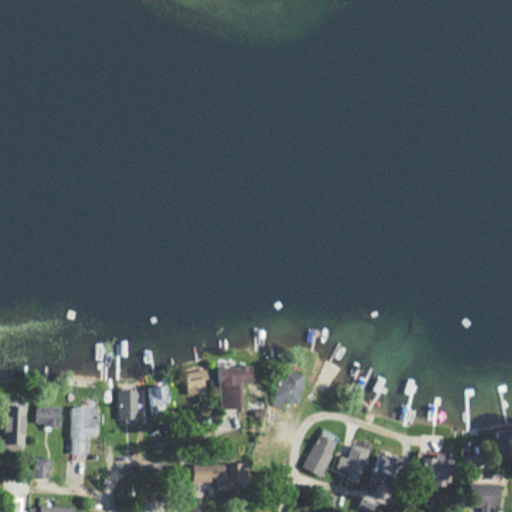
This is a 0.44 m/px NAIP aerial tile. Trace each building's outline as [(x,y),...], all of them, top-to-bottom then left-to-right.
[(325,395),(336,366),(322,361),(311,390),(325,395)] [(235,383),(253,382),(252,364),(211,368),(215,408),(237,406),(235,383)] [(294,401),(299,374),(280,370),(274,397),(294,401)] [(179,375),(182,395),(202,392),(199,372),(179,375)] [(142,386),(144,410),(168,408),(166,384),(142,386)] [(115,419),(135,418),(134,390),(114,390),(115,419)] [(0,405),(0,450),(20,451),(21,405),(0,405)] [(57,426),(58,407),(31,406),(31,425),(57,426)] [(66,454),(84,454),(85,436),(93,436),(93,407),(66,407),(66,454)] [(335,470),(344,473),(342,480),(360,485),(370,447),(349,441),(344,458),(339,456),(335,470)] [(186,485),(228,485),(228,464),(186,464),(186,485)] [(470,504),(486,509),(491,493),(475,488),(470,504)]
